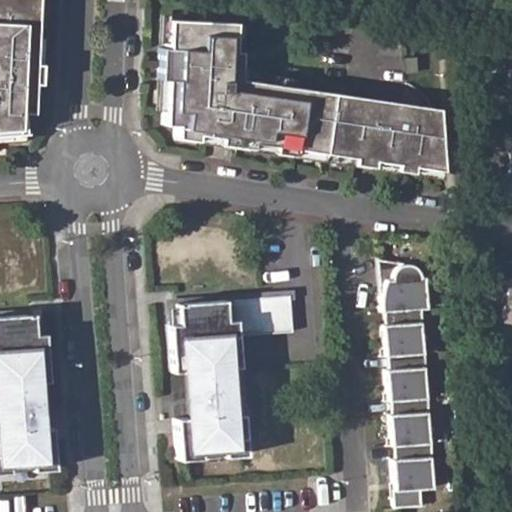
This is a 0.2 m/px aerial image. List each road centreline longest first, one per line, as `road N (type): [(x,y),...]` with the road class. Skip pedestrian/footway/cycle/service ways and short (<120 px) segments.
road 1 (tertiary): [(115,511),(93,206)]
road 2 (residential): [(344,207),(355,511)]
road 3 (residential): [(128,174),(344,207)]
road 4 (residential): [(344,207),(511,231)]
road 5 (tertiary): [(88,136),(100,0)]
